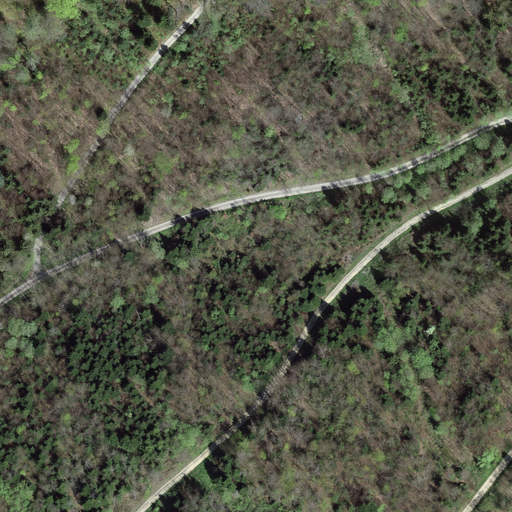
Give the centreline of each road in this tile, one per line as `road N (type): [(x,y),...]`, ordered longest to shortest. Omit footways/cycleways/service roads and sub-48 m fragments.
road 1 (track): [(138,511),(251,412),(363,264),(430,214),(511,170)]
road 2 (track): [(511,117),(413,164),(233,204),(36,280)]
